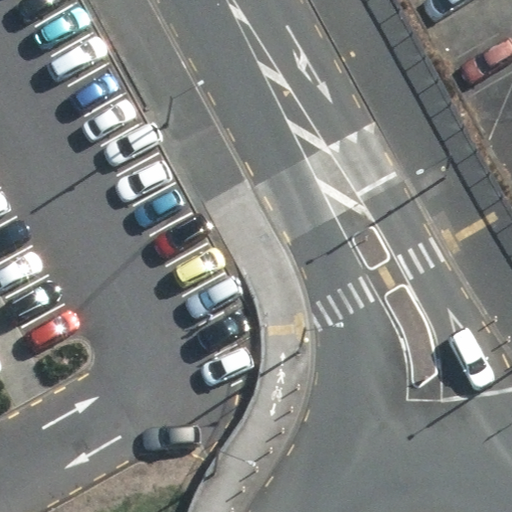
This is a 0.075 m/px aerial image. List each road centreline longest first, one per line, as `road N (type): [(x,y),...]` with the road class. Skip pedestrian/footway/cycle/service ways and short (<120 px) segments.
road 1 (residential): [(301,111),(373,173),(452,309),(490,461)]
road 2 (residential): [(314,489),(355,348),(346,301),(302,220),(301,111)]
road 3 (residential): [(314,489),(351,460),(397,444),(445,445),(490,461)]
road 4 (residential): [(238,0),(301,111)]
